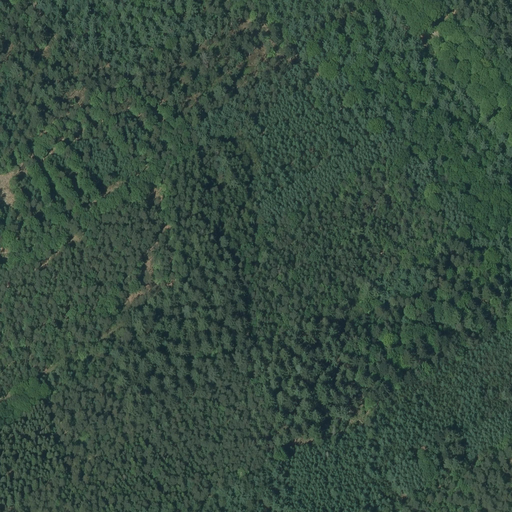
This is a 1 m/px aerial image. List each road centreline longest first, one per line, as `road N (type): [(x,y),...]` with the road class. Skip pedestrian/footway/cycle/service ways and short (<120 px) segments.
road 1 (track): [(454,246),(256,8),(233,10),(125,83),(59,40),(30,0)]
road 2 (track): [(6,511),(454,246)]
road 3 (track): [(0,402),(386,162)]
road 4 (track): [(0,287),(198,157),(181,125),(132,90)]
road 5 (track): [(289,511),(227,260)]
road 6 (track): [(403,0),(511,123)]
road 7 (track): [(0,166),(125,83)]
road 8 (track): [(399,511),(511,448)]
